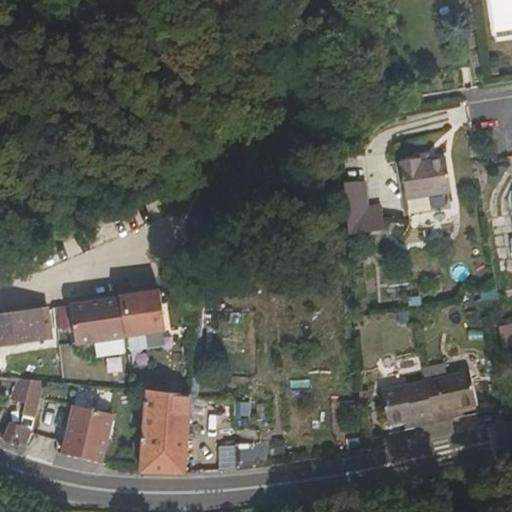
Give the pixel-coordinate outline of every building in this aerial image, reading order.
[(420,162),(419,156),(398,160),(405,198),(451,191),(445,158),(420,162)] [(366,181),(343,183),(348,233),(386,229),(383,205),(368,207),(366,181)] [(162,292),(121,299),(127,336),(169,329),(162,292)] [(127,336),(121,299),(70,307),(77,345),(127,336)] [(48,337),(45,312),(11,316),(14,340),(48,337)] [(0,341),(14,340),(11,316),(0,316),(0,341)] [(0,375),(9,377),(13,377),(13,368),(0,367),(0,375)] [(440,420),(455,417),(453,408),(465,405),(478,401),(469,367),(430,377),(440,420)] [(9,399),(36,400),(37,378),(14,377),(13,377),(9,377),(9,399)] [(440,420),(430,377),(383,389),(390,422),(402,419),(412,416),(415,426),(440,420)] [(138,471),(178,472),(183,390),(145,387),(138,471)] [(220,409),(220,392),(208,391),(208,409),(220,409)] [(248,421),(248,393),(232,393),(231,421),(248,421)] [(112,412),(75,403),(63,452),(101,461),(112,412)] [(455,417),(467,414),(465,405),(453,408),(455,417)] [(402,419),(404,429),(415,426),(412,416),(402,419)] [(8,436),(21,441),(27,426),(15,421),(8,436)] [(230,466),(248,463),(248,436),(230,436),(230,466)]
